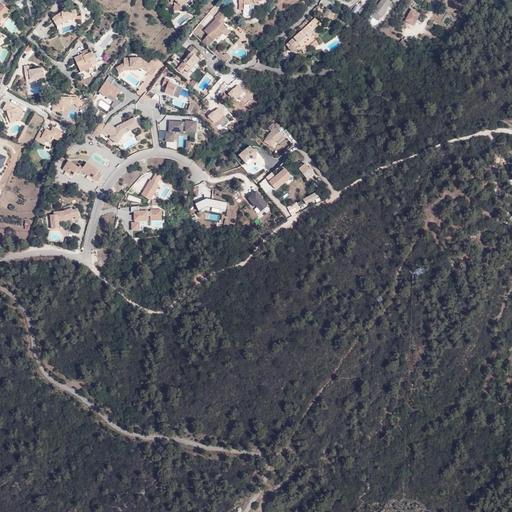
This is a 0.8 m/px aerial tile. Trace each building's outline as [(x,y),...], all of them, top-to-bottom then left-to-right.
[(239,0),(239,10),(244,10),(244,2),(254,2),(255,2),(257,1),(258,2),(260,1),(258,0),(239,0)] [(308,0),(302,0),(299,5),(306,10),(310,5),(307,2),(308,0)] [(383,0),(374,12),(382,18),(393,3),(388,0),(383,0)] [(275,2),(262,14),(263,15),(264,16),(277,5),(275,2)] [(1,3),(0,4),(0,12),(1,14),(3,16),(9,9),(1,3)] [(356,13),(360,6),(356,4),(352,11),(356,13)] [(410,8),(405,18),(407,19),(406,21),(415,25),(421,14),(410,8)] [(328,9),(325,16),(332,19),(335,12),(328,9)] [(77,18),(77,17),(76,10),(62,12),(53,18),(53,20),(57,25),(63,21),(68,20),(68,19),(77,18)] [(221,11),(218,14),(224,20),(227,17),(221,11)] [(379,23),(382,18),(374,12),(371,17),(379,23)] [(216,18),(198,38),(208,47),(218,36),(220,37),(223,33),(224,33),(223,32),(227,28),(224,25),(223,24),(222,26),(220,24),(224,20),(218,14),(215,18),(216,18)] [(312,29),(316,24),(313,20),(294,37),(301,45),(305,41),(303,40),(306,37),(305,35),(307,33),(309,34),(311,32),(313,30),(312,29)] [(320,27),(316,24),(312,29),(313,30),(311,32),(312,34),(320,27)] [(82,34),(84,35),(91,26),(90,25),(82,34)] [(286,45),(293,52),(298,51),(297,46),(301,45),(294,37),(286,45)] [(403,39),(400,45),(406,48),(410,43),(403,39)] [(311,45),(314,49),(320,44),(316,40),(311,45)] [(196,61),(199,58),(196,56),(199,52),(192,46),(188,50),(191,52),(177,69),(181,73),(184,69),(187,72),(192,65),(194,67),(197,63),(196,61)] [(98,62),(96,59),(94,54),(93,52),(86,55),(85,53),(83,54),(75,58),(79,67),(91,62),(92,65),(98,62)] [(224,63),(225,64),(228,60),(223,55),(222,53),(218,57),(220,59),(224,63)] [(218,57),(215,54),(211,59),(216,64),(220,59),(218,57)] [(117,70),(145,69),(145,73),(156,72),(155,62),(142,62),(142,56),(124,56),(124,64),(117,64),(117,70)] [(44,67),(39,68),(39,70),(37,70),(37,68),(29,70),(29,65),(24,66),(26,76),(30,76),(31,79),(45,77),(44,67)] [(98,91),(114,102),(122,90),(112,83),(115,78),(110,75),(98,91)] [(170,81),(170,78),(165,77),(162,85),(167,86),(165,93),(179,97),(183,85),(170,81)] [(77,105),(81,101),(78,97),(61,97),(61,99),(61,103),(61,104),(59,104),(59,111),(64,111),(64,107),(68,107),(69,102),(72,103),(75,103),(77,105)] [(18,116),(22,118),(25,113),(7,103),(3,109),(7,111),(11,110),(11,113),(8,113),(9,119),(18,116)] [(124,132),(140,126),(136,116),(114,125),(109,122),(105,124),(100,121),(92,134),(98,138),(101,133),(118,143),(124,132)] [(185,131),(197,131),(198,120),(186,119),(185,131)] [(169,131),(185,131),(185,120),(169,120),(169,131)] [(278,120),(264,141),(275,149),(285,136),(281,133),(287,126),(278,120)] [(43,138),(46,140),(51,142),(53,139),(54,138),(57,140),(62,131),(53,127),(51,131),(48,129),(46,130),(44,133),(40,131),(35,140),(40,142),(43,138)] [(165,140),(175,141),(175,132),(165,132),(165,140)] [(237,152),(245,163),(258,155),(253,147),(252,148),(250,144),(237,152)] [(68,159),(63,169),(74,175),(76,171),(79,174),(81,171),(99,181),(103,174),(99,172),(101,168),(87,161),(83,167),(68,159)] [(306,162),(299,166),(306,179),(314,175),(306,162)] [(284,166),(274,174),(271,171),(265,177),(275,189),(291,175),(284,166)] [(160,184),(158,182),(162,175),(155,171),(141,194),(151,199),(160,184)] [(259,211),(268,204),(255,189),(247,197),(259,211)] [(305,204),(312,201),(313,203),(320,200),(317,191),(302,197),(305,204)] [(226,210),(228,202),(198,196),(197,205),(226,210)] [(252,208),(257,214),(263,209),(266,212),(270,208),(267,204),(260,211),(255,205),(252,208)] [(134,220),(150,220),(150,209),(139,210),(139,205),(131,206),(131,212),(134,212),(134,220)] [(60,219),(60,221),(65,220),(75,217),(76,219),(81,217),(78,208),(73,210),(72,208),(63,211),(54,212),(54,215),(50,215),(52,229),(59,229),(58,221),(58,220),(60,219)] [(151,220),(162,219),(162,208),(151,208),(151,220)] [(131,230),(140,230),(140,221),(131,221),(131,230)]
